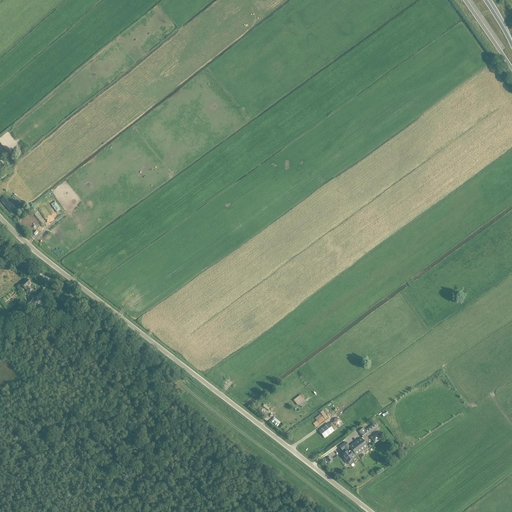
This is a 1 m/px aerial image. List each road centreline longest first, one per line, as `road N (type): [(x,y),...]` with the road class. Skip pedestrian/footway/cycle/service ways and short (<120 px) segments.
road 1 (unclassified): [(370,511),(47,262),(0,216)]
road 2 (track): [(343,511),(0,243)]
